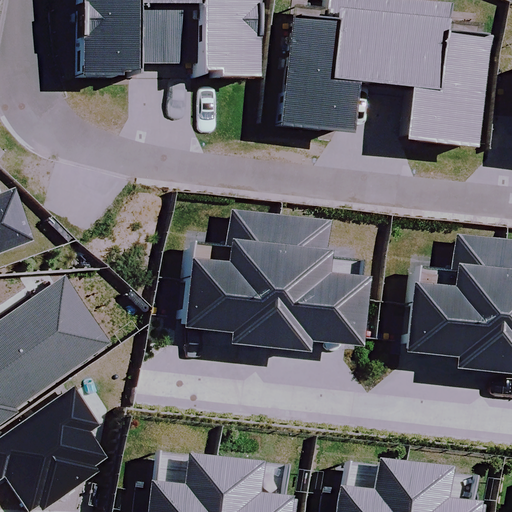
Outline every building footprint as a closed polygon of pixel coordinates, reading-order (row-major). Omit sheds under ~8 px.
[(159,63),(159,0),(73,0),(73,76),(111,76),(111,72),(129,72),(129,63),(159,63)] [(191,77),(249,77),(249,0),(159,0),(159,63),(192,63),(191,77)] [(0,251),(28,241),(8,191),(0,194),(0,251)] [(258,349),(272,218),(224,213),(218,265),(179,261),(171,329),(221,334),(220,345),(258,349)] [(298,343),(350,348),(357,280),(317,276),(322,223),(272,218),(258,349),(297,353),(298,343)] [(483,374),(497,243),(449,238),(443,290),(404,286),(397,354),(447,359),(445,371),(483,374)] [(511,244),(497,243),(483,374),(511,377),(511,244)] [(0,416),(104,344),(58,279),(0,319),(0,416)] [(68,387),(0,434),(0,475),(25,511),(35,505),(39,511),(95,472),(91,466),(102,458),(84,432),(95,425),(68,387)] [(249,465),(175,456),(172,487),(138,483),(138,486),(129,485),(125,511),(288,511),(290,502),(280,500),(280,498),(246,494),(249,465)] [(438,472),(364,464),(360,494),(327,490),(327,493),(318,492),(315,511),(478,511),(479,509),(469,508),(469,505),(435,501),(438,472)]
